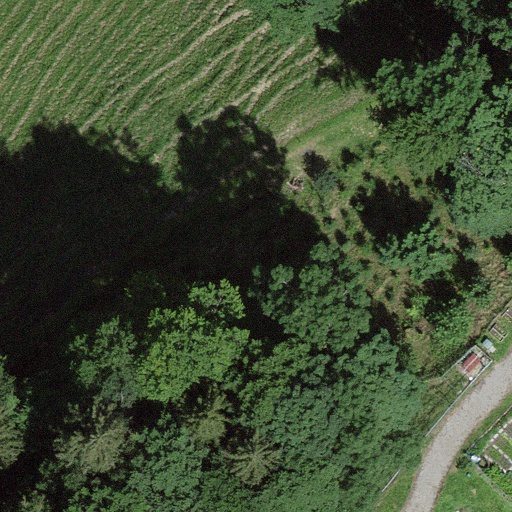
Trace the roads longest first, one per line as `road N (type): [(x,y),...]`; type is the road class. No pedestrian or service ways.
road 1 (track): [(511,63),(304,157),(212,214),(0,389)]
road 2 (track): [(511,372),(439,455),(419,511)]
